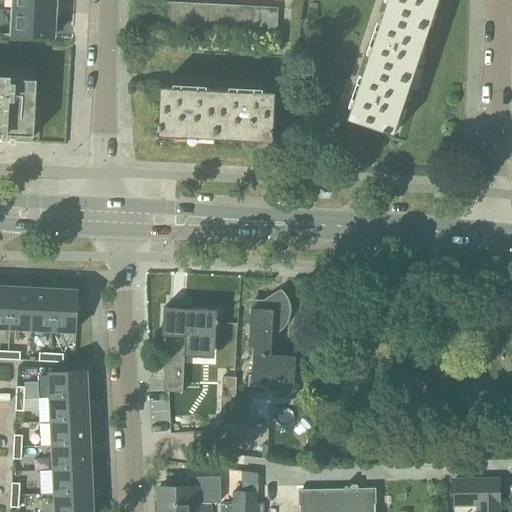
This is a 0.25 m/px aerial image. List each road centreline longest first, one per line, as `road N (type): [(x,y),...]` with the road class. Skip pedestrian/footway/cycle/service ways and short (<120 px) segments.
road 1 (residential): [(134,511),(114,230)]
road 2 (secondary): [(499,237),(222,223)]
road 3 (residential): [(499,237),(492,193),(500,0)]
road 4 (residential): [(111,207),(108,0)]
